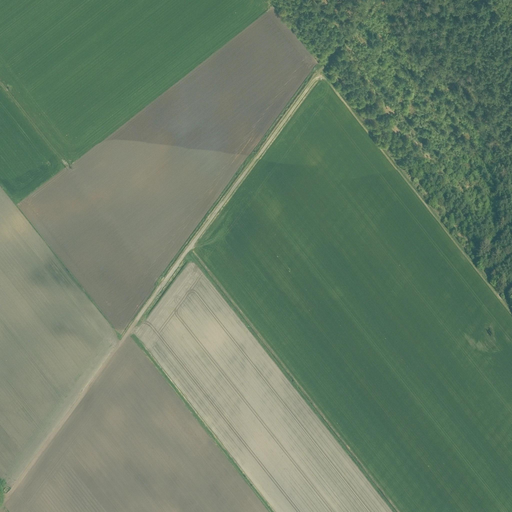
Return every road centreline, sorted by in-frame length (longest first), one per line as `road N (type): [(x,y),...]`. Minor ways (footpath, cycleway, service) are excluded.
road 1 (track): [(0,508),(373,0)]
road 2 (track): [(511,315),(319,68)]
